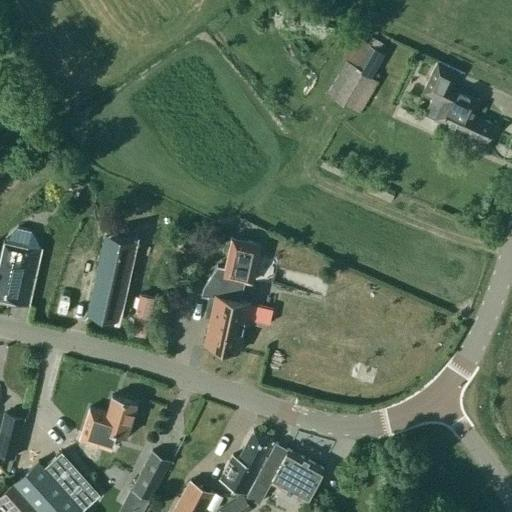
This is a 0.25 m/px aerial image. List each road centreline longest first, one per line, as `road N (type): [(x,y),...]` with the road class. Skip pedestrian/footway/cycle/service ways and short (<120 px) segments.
road 1 (unclassified): [(435,395),(390,420),(341,425),(133,358),(0,327)]
road 2 (unclassified): [(435,395),(472,352),(511,249)]
road 3 (unclassified): [(511,503),(435,395)]
